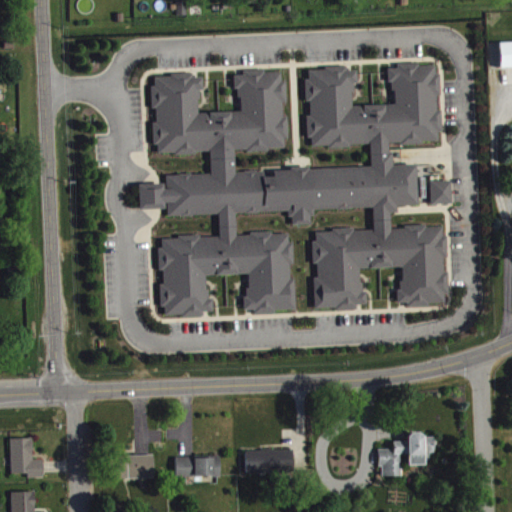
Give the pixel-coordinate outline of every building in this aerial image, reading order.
[(432,210),(453,209),(452,186),(431,187),(432,210)] [(403,481),(402,460),(408,459),(408,469),(430,469),(430,458),(434,458),(434,440),(408,441),(408,447),(394,447),(394,455),(379,455),(380,472),(383,472),(384,482),(403,481)] [(44,465),(34,465),(33,444),(11,444),(12,479),(29,479),(29,483),(44,483),(44,465)] [(247,456),(248,478),(295,477),(294,454),(247,456)] [(156,484),(155,460),(114,461),(115,485),(156,484)] [(222,482),(222,462),(177,463),(177,482),(222,482)] [(35,511),(36,497),(12,498),(12,511),(35,511)]
